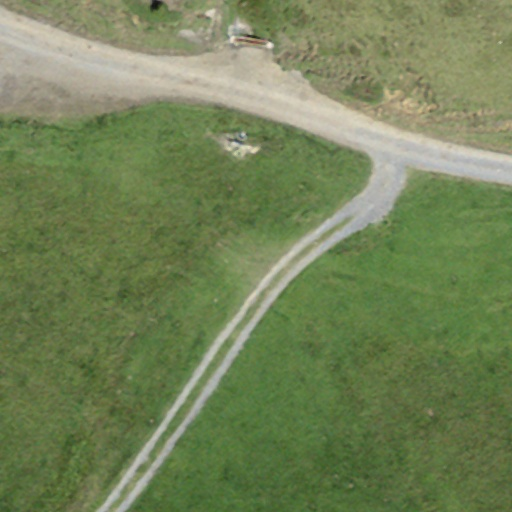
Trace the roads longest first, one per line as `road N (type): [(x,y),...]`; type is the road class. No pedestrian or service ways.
road 1 (unclassified): [(511,172),(410,152),(0,27)]
road 2 (track): [(103,511),(230,345),(329,230),(410,152)]
